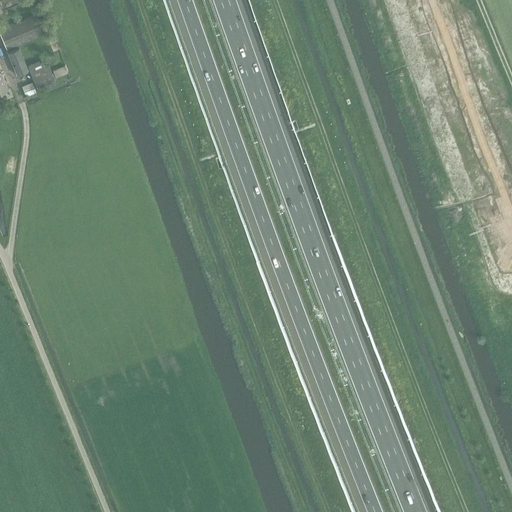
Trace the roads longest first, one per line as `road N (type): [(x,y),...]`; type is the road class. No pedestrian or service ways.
road 1 (track): [(465,511),(274,0)]
road 2 (unknown): [(498,511),(307,0)]
road 3 (motorway): [(414,511),(224,0)]
road 4 (track): [(138,0),(327,511)]
road 5 (motorway): [(185,0),(372,511)]
